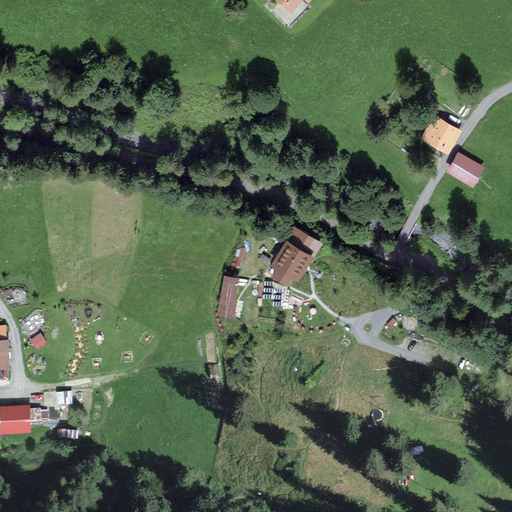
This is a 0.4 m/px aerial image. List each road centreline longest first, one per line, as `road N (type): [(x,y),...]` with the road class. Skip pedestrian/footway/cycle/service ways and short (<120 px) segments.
road 1 (unclassified): [(394,256),(283,198),(0,126)]
road 2 (residential): [(394,256),(484,104),(511,87)]
road 3 (track): [(161,341),(131,374),(16,392)]
road 4 (unclassified): [(511,330),(394,256)]
road 5 (track): [(439,367),(361,331),(364,320),(399,309)]
